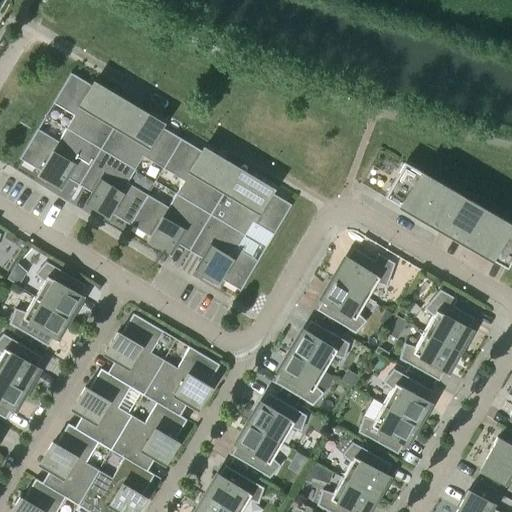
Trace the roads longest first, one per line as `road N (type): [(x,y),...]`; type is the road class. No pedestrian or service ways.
road 1 (residential): [(0,494),(130,280)]
road 2 (residential): [(511,297),(354,206),(333,208)]
road 3 (residential): [(417,511),(511,345)]
road 4 (residential): [(155,511),(249,351)]
road 5 (residential): [(249,351),(333,208)]
road 6 (residential): [(130,280),(0,202)]
road 7 (residential): [(249,351),(130,280)]
